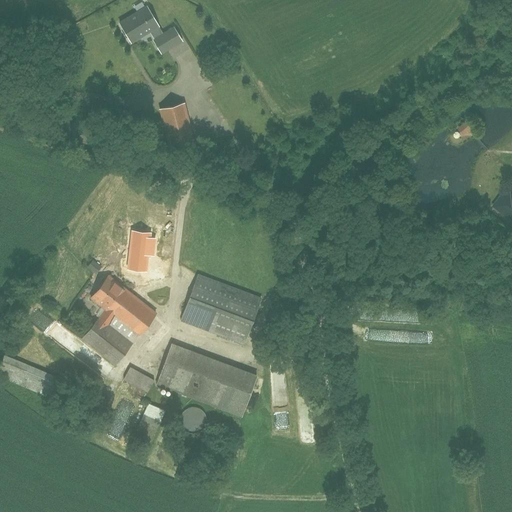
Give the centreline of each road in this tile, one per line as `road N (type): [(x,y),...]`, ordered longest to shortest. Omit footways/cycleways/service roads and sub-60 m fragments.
road 1 (residential): [(336,416),(296,223),(0,113)]
road 2 (unknown): [(206,191),(180,328)]
